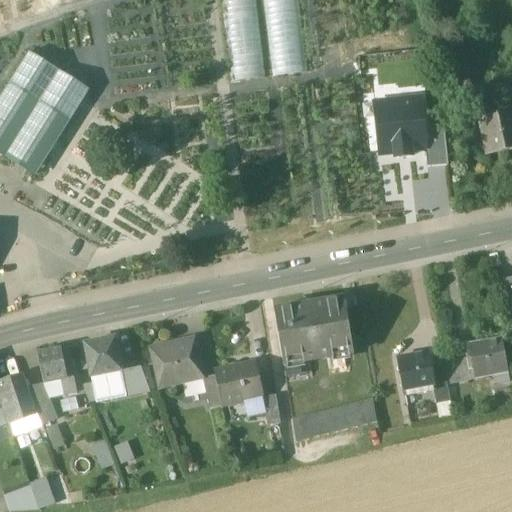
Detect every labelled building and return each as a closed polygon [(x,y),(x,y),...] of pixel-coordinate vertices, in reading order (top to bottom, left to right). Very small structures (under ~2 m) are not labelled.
[(256,0),(225,0),(236,84),(266,80),(256,0)] [(298,0),(265,0),(275,78),(307,74),(298,0)] [(89,93),(32,59),(0,112),(0,154),(39,177),(89,93)] [(411,153),(426,152),(424,134),(421,100),(375,105),(380,157),(395,155),(396,160),(412,158),(411,153)] [(511,100),(477,108),(480,122),(511,115),(511,100)] [(511,115),(480,122),(487,157),(511,151),(511,115)] [(428,169),(448,167),(444,132),(424,134),(426,152),(428,169)] [(511,278),(502,280),(507,304),(511,302),(511,278)] [(344,302),(275,313),(284,366),(353,355),(344,302)] [(116,339),(85,346),(88,361),(90,370),(92,379),(112,375),(122,373),(116,339)] [(194,340),(150,350),(159,391),(203,381),(194,340)] [(502,341),(469,348),(471,360),(475,379),(475,380),(492,376),(508,373),(502,341)] [(60,351),(37,356),(43,385),(60,382),(67,380),(66,379),(60,351)] [(429,355),(398,361),(404,393),(434,387),(435,387),(431,367),(429,355)] [(467,360),(455,363),(459,385),(471,382),(470,380),(467,360)] [(475,379),(471,360),(467,360),(470,380),(475,379)] [(88,361),(80,363),(82,372),(90,370),(88,361)] [(455,363),(443,365),(447,387),(456,385),(459,385),(455,363)] [(254,364),(215,373),(223,408),(263,399),(254,364)] [(443,365),(431,367),(435,387),(434,387),(437,408),(450,405),(447,387),(443,365)] [(122,373),(112,375),(114,387),(94,391),(96,403),(127,396),(123,377),(122,373)] [(151,395),(142,373),(131,376),(134,395),(135,398),(151,395)] [(508,373),(492,376),(494,386),(510,383),(508,373)] [(131,376),(123,377),(127,396),(134,395),(131,376)] [(203,381),(209,409),(222,407),(215,377),(203,381)] [(21,378),(0,385),(0,396),(8,425),(9,426),(10,425),(33,417),(21,378)] [(74,378),(66,379),(67,380),(60,382),(64,397),(76,395),(74,378)] [(456,385),(447,387),(450,405),(451,410),(460,409),(456,385)] [(46,391),(29,393),(43,426),(57,419),(46,391)] [(276,397),(263,399),(268,427),(280,425),(276,397)] [(373,401),(292,422),(296,445),(377,425),(373,401)] [(6,425),(4,426),(4,427),(3,428),(8,441),(14,438),(10,425),(9,426),(8,425),(6,425)] [(92,446),(101,469),(114,465),(105,441),(92,446)] [(126,442),(114,447),(121,464),(133,459),(126,442)] [(38,509),(55,504),(46,478),(30,483),(38,509)]
